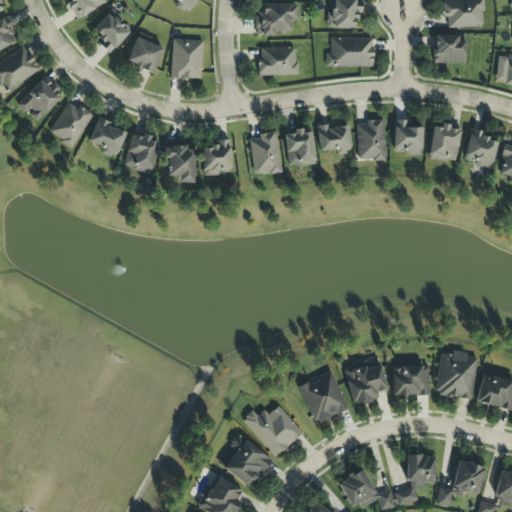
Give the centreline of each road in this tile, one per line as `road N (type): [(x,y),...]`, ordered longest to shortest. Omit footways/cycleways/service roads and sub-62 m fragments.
road 1 (residential): [(232,110),(373,90),(511,107)]
road 2 (residential): [(268,511),(318,454),(368,428),(422,423),(511,440)]
road 3 (residential): [(232,110),(134,102),(73,64),(32,0)]
